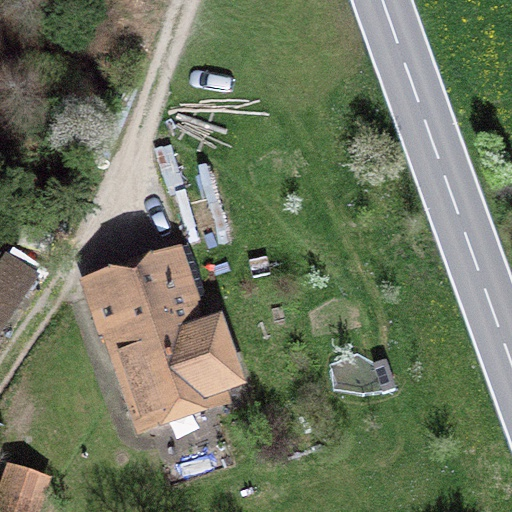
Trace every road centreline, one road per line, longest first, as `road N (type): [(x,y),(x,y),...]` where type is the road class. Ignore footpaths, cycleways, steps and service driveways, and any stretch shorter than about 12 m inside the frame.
road 1 (track): [(0,359),(115,164),(182,0)]
road 2 (secondary): [(382,0),(511,362)]
